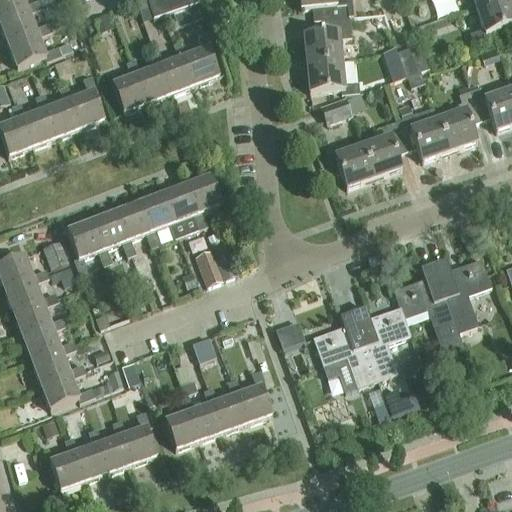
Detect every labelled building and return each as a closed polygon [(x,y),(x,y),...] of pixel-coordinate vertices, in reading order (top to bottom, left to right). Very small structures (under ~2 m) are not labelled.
[(25,11),(20,0),(0,0),(0,26),(26,16),(28,20),(42,14),(41,10),(39,5),(25,11)] [(54,5),(52,0),(39,5),(41,10),(54,5)] [(153,23),(198,7),(195,0),(149,0),(145,1),(153,23)] [(322,25),(349,22),(349,21),(352,21),(350,0),(299,0),(301,14),(313,13),(314,25),(322,25)] [(469,0),(474,12),(508,0),(507,0),(469,0)] [(511,11),(508,0),(474,12),(482,34),(469,39),(473,49),(489,43),(488,39),(511,29),(511,11)] [(35,40),(37,43),(51,38),(50,35),(62,30),(60,23),(47,28),(48,29),(34,35),(28,20),(26,16),(0,26),(0,33),(7,51),(35,40)] [(93,24),(98,38),(114,33),(108,18),(93,24)] [(306,70),(342,66),(340,43),(351,42),(349,22),(322,25),(323,38),(303,40),(306,70)] [(183,63),(194,92),(218,82),(207,55),(211,53),(205,38),(196,41),(202,55),(187,61),(183,63)] [(43,58),(37,43),(35,40),(7,51),(17,76),(45,65),(46,67),(61,61),(57,53),(43,58)] [(183,63),(187,61),(182,47),(173,50),(178,64),(163,70),(159,72),(170,101),(194,92),(183,63)] [(408,53),(417,78),(429,74),(419,49),(408,53)] [(405,82),(417,78),(408,53),(396,57),(405,82)] [(159,72),(163,70),(158,56),(149,59),(154,73),(139,79),(135,81),(146,110),(170,101),(159,72)] [(135,81),(139,79),(134,65),(125,69),(130,83),(111,90),(122,119),(146,110),(135,81)] [(342,66),(306,70),(308,98),(340,96),(340,100),(359,98),(358,87),(344,88),(342,66)] [(68,107),(79,136),(103,126),(93,99),(97,97),(91,82),(82,85),(87,99),(72,105),(68,107)] [(511,131),(511,95),(511,94),(484,104),(480,93),(478,94),(476,87),(468,90),(480,127),(491,123),(496,137),(511,131)] [(0,111),(10,108),(3,88),(0,89),(0,111)] [(480,127),(468,90),(467,91),(466,89),(461,91),(462,93),(458,94),(460,100),(459,100),(461,107),(454,110),(457,117),(438,124),(449,158),(477,148),(471,130),(480,127)] [(68,107),(72,105),(67,91),(58,94),(64,108),(49,114),(44,116),(55,145),(79,136),(68,107)] [(44,116),(49,114),(43,100),(35,103),(40,117),(25,123),(21,125),(32,154),(55,145),(44,116)] [(344,103),(318,112),(325,131),(351,122),(344,103)] [(21,125),(25,123),(20,109),(11,112),(16,126),(0,132),(0,143),(7,163),(32,154),(21,125)] [(449,158),(438,124),(434,114),(396,127),(407,157),(416,153),(422,168),(449,158)] [(397,160),(407,157),(396,127),(386,131),(389,142),(362,151),(374,185),(402,175),(397,160)] [(346,194),(374,185),(362,151),(335,161),(346,194)] [(192,222),(197,236),(206,232),(201,218),(220,211),(209,181),(185,191),(196,220),(192,222)] [(173,245),(197,236),(192,222),(196,220),(185,191),(161,200),(172,229),(168,231),(173,245)] [(153,236),(168,231),(172,229),(161,200),(137,209),(148,238),(144,240),(149,254),(158,250),(153,236)] [(129,245),(144,240),(148,238),(137,209),(114,218),(125,247),(120,249),(126,263),(135,259),(129,245)] [(105,254),(120,249),(125,247),(114,218),(90,227),(101,256),(97,258),(102,272),(111,268),(105,254)] [(82,263),(97,258),(101,256),(90,227),(66,236),(76,264),(73,265),(78,281),(87,277),(82,263)] [(68,268),(59,246),(43,252),(51,274),(68,268)] [(223,285),(214,263),(211,255),(195,261),(207,291),(223,285)] [(214,263),(223,285),(240,278),(231,256),(214,263)] [(0,270),(0,286),(4,297),(32,286),(34,289),(48,284),(45,276),(30,281),(23,262),(0,270)] [(433,269),(457,339),(476,332),(466,303),(490,294),(480,265),(449,276),(445,265),(433,269)] [(462,352),(457,339),(433,269),(419,274),(423,285),(392,296),(398,313),(403,325),(426,317),(441,360),(462,352)] [(75,286),(70,273),(58,278),(63,291),(75,286)] [(197,290),(192,276),(182,280),(188,294),(197,290)] [(41,310),(43,313),(57,308),(48,284),(34,289),(32,286),(4,297),(13,321),(41,310)] [(142,317),(138,307),(125,312),(128,322),(142,317)] [(48,329),(43,313),(41,310),(13,321),(22,344),(50,334),(52,338),(66,332),(63,323),(48,329)] [(403,325),(398,313),(368,323),(364,312),(351,316),(376,386),(395,380),(385,350),(409,342),(403,325)] [(356,393),(376,386),(351,316),(338,321),(342,332),(311,343),(321,372),(345,364),(356,393)] [(295,326),(273,334),(281,354),(303,345),(295,326)] [(57,352),(52,338),(50,334),(22,344),(30,368),(59,357),(60,361),(75,355),(72,347),(57,352)] [(197,368),(217,360),(209,341),(189,349),(197,368)] [(66,376),(60,361),(59,357),(30,368),(39,392),(68,381),(70,385),(84,380),(81,371),(66,376)] [(133,368),(121,372),(128,391),(139,387),(133,368)] [(190,384),(185,369),(171,374),(182,403),(198,397),(192,383),(190,384)] [(117,376),(108,379),(113,395),(123,392),(117,376)] [(236,401),(246,430),(271,421),(261,393),(265,392),(260,376),(251,379),(256,394),(240,400),(236,401)] [(93,403),(90,394),(75,400),(70,385),(68,381),(39,392),(49,416),(76,406),(78,409),(93,403)] [(236,401),(240,400),(235,385),(226,388),(231,403),(217,408),(212,409),(223,438),(246,430),(236,401)] [(212,409),(217,408),(212,394),(202,397),(207,411),(192,416),(189,418),(199,447),(223,438),(212,409)] [(189,418),(192,416),(187,402),(179,406),(184,420),(164,427),(174,456),(199,447),(189,418)] [(120,442),(131,471),(155,463),(145,435),(150,433),(144,418),(135,421),(140,435),(125,441),(120,442)] [(120,442),(125,441),(120,426),(111,430),(116,444),(101,449),(97,451),(107,480),(131,471),(120,442)] [(58,441),(53,427),(42,430),(47,444),(58,441)] [(97,451),(101,449),(96,435),(87,438),(92,452),(77,458),(73,459),(83,488),(107,480),(97,451)] [(73,459),(77,458),(72,444),(63,447),(68,461),(49,468),(59,497),(83,488),(73,459)]
